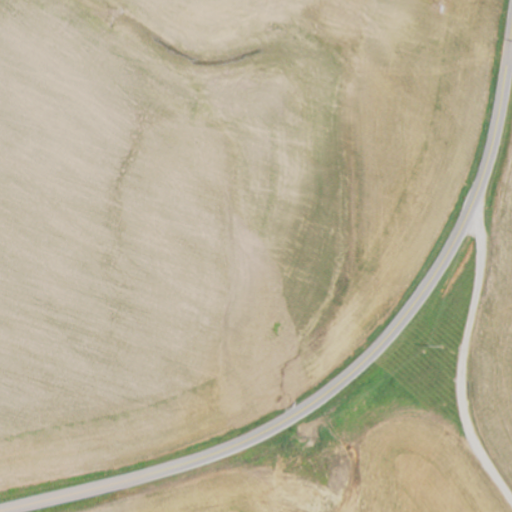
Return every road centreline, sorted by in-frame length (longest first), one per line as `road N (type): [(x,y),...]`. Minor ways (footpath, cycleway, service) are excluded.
road 1 (secondary): [(0,511),(247,442),(308,408),(362,364),(408,313),(473,203),(511,31)]
road 2 (residential): [(511,496),(470,429),(464,401),(480,271),(473,203)]
